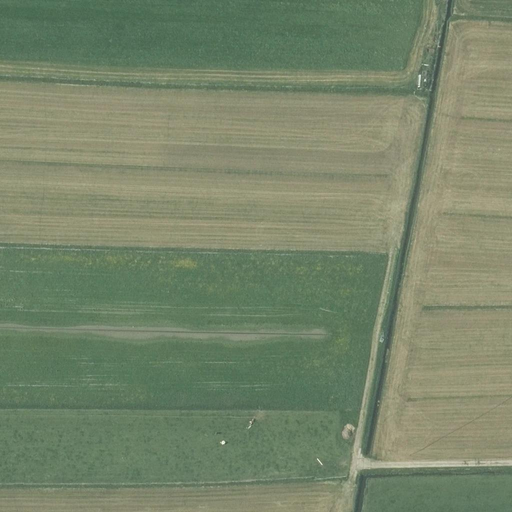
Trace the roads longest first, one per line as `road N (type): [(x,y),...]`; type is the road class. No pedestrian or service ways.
road 1 (track): [(354,464),(416,115)]
road 2 (track): [(511,462),(354,464),(345,511)]
